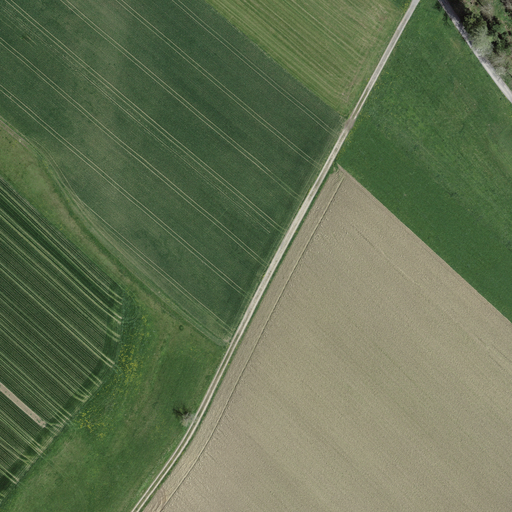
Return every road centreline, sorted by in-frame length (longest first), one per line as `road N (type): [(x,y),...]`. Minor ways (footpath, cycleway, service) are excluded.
road 1 (track): [(410,0),(229,350)]
road 2 (track): [(229,350),(0,119)]
road 3 (track): [(229,350),(178,453),(135,511)]
road 4 (track): [(440,0),(511,96)]
